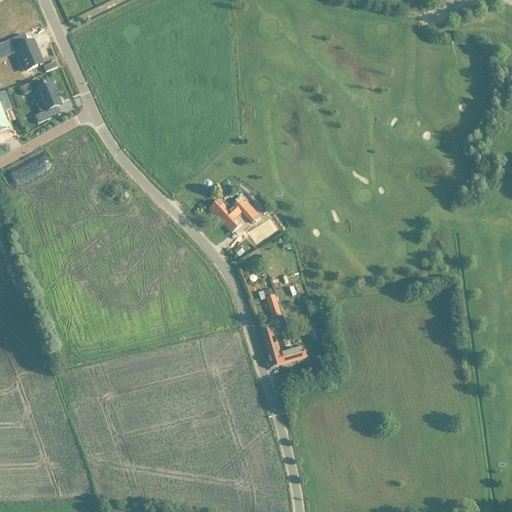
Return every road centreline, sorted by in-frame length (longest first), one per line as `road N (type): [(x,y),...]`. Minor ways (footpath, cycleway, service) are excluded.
road 1 (unclassified): [(298,511),(231,277),(119,155),(92,114)]
road 2 (residential): [(92,114),(41,0)]
